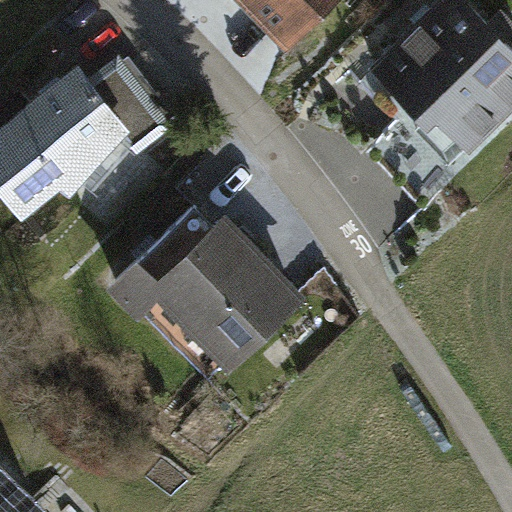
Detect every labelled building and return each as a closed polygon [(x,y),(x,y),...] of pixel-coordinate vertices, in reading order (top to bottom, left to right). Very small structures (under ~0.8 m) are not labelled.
[(345,0),(250,0),(297,47),(345,0)] [(511,117),(511,41),(470,0),(441,0),(372,68),(467,163),(511,117)] [(0,188),(27,223),(134,138),(79,68),(0,130),(0,188)] [(312,297),(210,187),(121,269),(223,379),(312,297)] [(0,511),(30,511),(41,502),(0,461),(0,511)]
